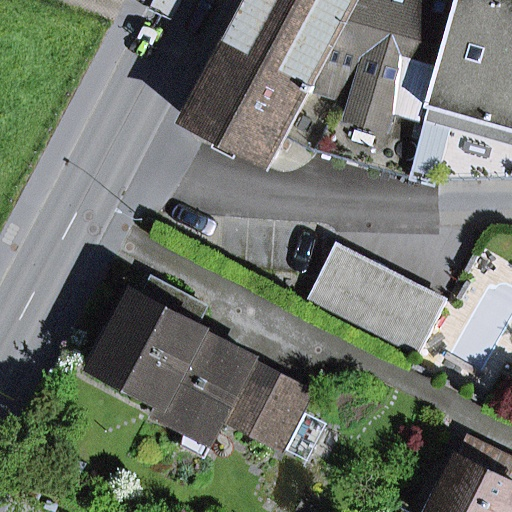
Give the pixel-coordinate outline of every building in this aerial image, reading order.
[(357,0),(256,0),(243,25),(322,67),(357,0)] [(511,0),(357,0),(322,67),(316,79),(347,96),(318,152),(415,180),(416,177),(440,184),(441,181),(511,179),(511,0)] [(347,96),(316,79),(322,67),(243,25),(191,123),(271,165),(286,136),(318,152),(347,96)] [(311,300),(420,356),(447,303),(338,247),(311,300)] [(142,298),(163,310),(174,289),(153,278),(142,298)] [(226,419),(282,449),(310,396),(254,366),(257,360),(198,328),(208,307),(174,289),(163,310),(142,298),(138,296),(118,333),(110,329),(95,358),(103,363),(100,368),(167,403),(161,415),(188,430),(200,422),(219,432),(226,419)] [(205,459),(219,432),(200,422),(188,430),(182,446),(205,459)] [(511,511),(511,461),(469,440),(433,511),(511,511)]
